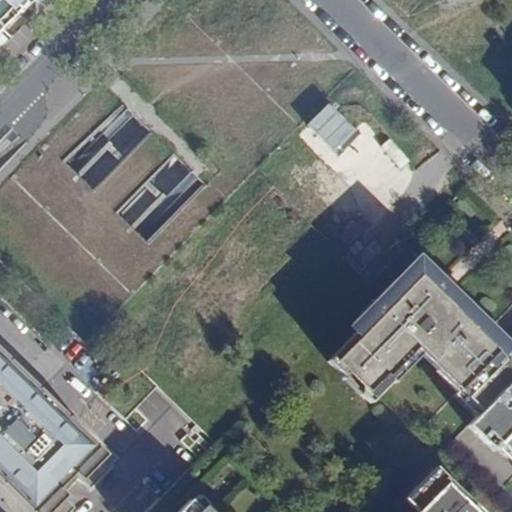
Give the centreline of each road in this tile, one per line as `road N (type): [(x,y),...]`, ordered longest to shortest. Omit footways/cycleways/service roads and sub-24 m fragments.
road 1 (residential): [(332,0),(511,166)]
road 2 (residential): [(0,118),(114,0)]
